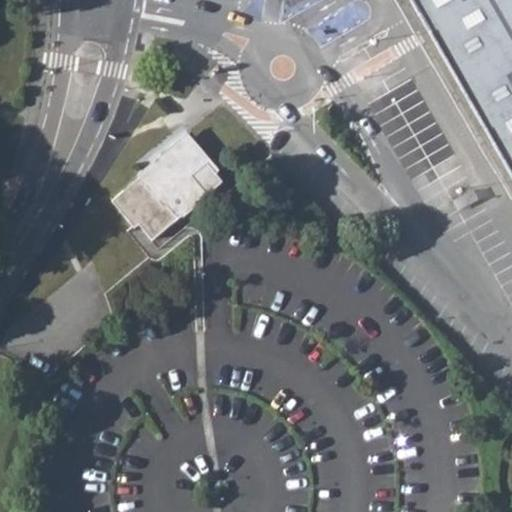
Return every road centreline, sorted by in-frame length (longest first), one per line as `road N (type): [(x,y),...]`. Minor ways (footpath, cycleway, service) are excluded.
road 1 (residential): [(6,258),(75,156),(110,70),(123,0)]
road 2 (residential): [(73,0),(49,125),(6,258)]
